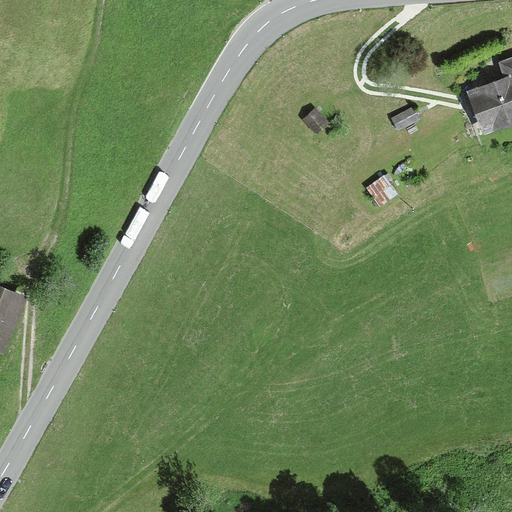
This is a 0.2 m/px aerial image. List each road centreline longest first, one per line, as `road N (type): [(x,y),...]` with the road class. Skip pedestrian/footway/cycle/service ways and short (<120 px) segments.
road 1 (primary): [(0,478),(239,54),(279,15),(321,0)]
road 2 (track): [(29,429),(32,291),(58,226),(71,107),(96,45),(103,0)]
road 3 (unknown): [(416,0),(374,76),(392,92),(432,100)]
